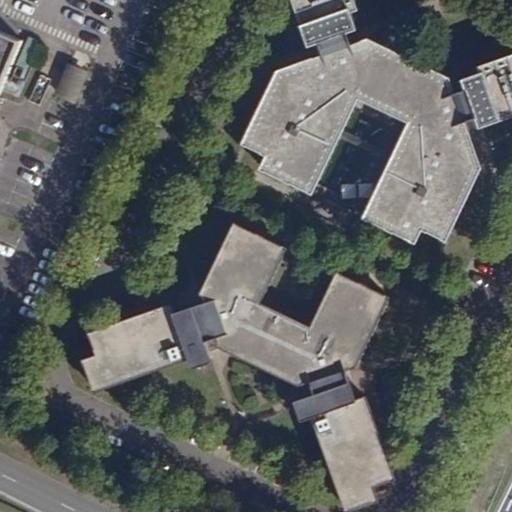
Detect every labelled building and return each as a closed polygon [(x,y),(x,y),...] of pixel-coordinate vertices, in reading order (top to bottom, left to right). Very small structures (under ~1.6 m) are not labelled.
[(511,57),(483,68),(487,75),(457,85),(455,78),(371,40),(363,43),(353,12),(361,10),(357,0),(296,0),(312,46),(316,59),(300,65),(280,70),(246,145),(272,156),(264,171),(327,201),(319,218),(352,232),(360,215),(422,243),(428,228),(452,239),(486,167),(480,128),(511,116),(511,57)] [(0,90),(21,41),(0,31),(0,90)] [(316,59),(312,46),(295,52),(300,65),(316,59)] [(65,64),(58,95),(79,99),(86,68),(65,64)] [(293,247),(240,222),(207,292),(212,304),(182,314),(180,305),(138,320),(95,336),(105,359),(90,364),(103,395),(137,383),(196,361),(199,370),(220,363),(216,353),(227,348),(309,388),(313,399),(302,404),(308,421),(319,417),(345,484),(355,511),(357,511),(387,501),(382,486),(404,477),(390,442),(373,395),(363,399),(353,370),(362,366),(396,295),(343,271),(316,327),(266,303),(293,247)]
